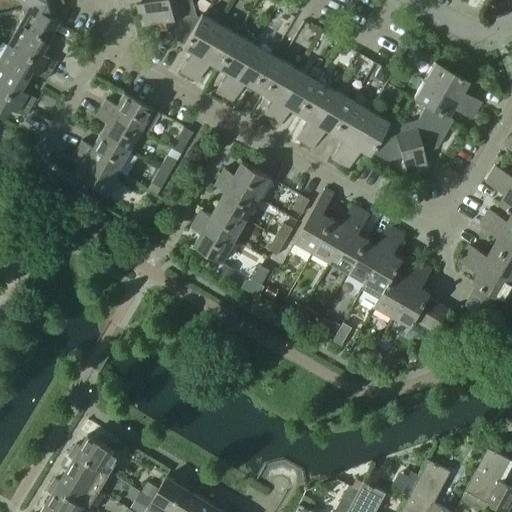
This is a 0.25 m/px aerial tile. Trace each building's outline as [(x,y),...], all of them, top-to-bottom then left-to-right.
[(20,0),(18,2),(20,9),(50,0),(20,0)] [(50,0),(20,9),(22,15),(56,21),(54,14),(64,11),(61,0),(50,0)] [(190,0),(153,0),(136,5),(139,16),(191,1),(190,0)] [(166,35),(181,44),(197,17),(195,16),(191,1),(139,16),(142,27),(162,21),(166,35)] [(180,72),(188,77),(218,25),(199,13),(197,17),(181,44),(180,46),(191,53),(180,72)] [(22,15),(15,27),(45,44),(58,22),(56,21),(22,15)] [(208,63),(217,68),(236,35),(218,25),(188,77),(197,82),(208,63)] [(15,27),(5,45),(50,71),(56,61),(41,52),(45,44),(15,27)] [(216,92),(224,97),(253,45),(236,35),(217,68),(226,74),(216,92)] [(5,45),(0,53),(0,66),(25,81),(30,72),(45,80),(50,71),(5,45)] [(253,45),(224,97),(232,101),(243,83),(253,89),(272,55),(253,45)] [(269,122),(300,69),(281,59),(262,92),(272,98),(261,118),(269,122)] [(434,61),(423,79),(476,109),(480,101),(462,90),(467,80),(434,61)] [(0,66),(0,91),(29,108),(35,98),(19,90),(25,81),(0,66)] [(288,108),(298,113),(317,80),(300,69),(269,122),(278,127),(288,108)] [(413,97),(425,104),(447,116),(452,106),(471,117),(476,109),(423,79),(413,97)] [(297,138),(305,142),(336,90),(317,80),(298,113),(307,119),(297,138)] [(336,90),(305,142),(314,147),(325,128),(334,134),(353,100),(336,90)] [(29,108),(0,91),(0,117),(2,119),(8,109),(23,118),(29,108)] [(106,100),(101,108),(140,131),(141,130),(146,133),(158,112),(153,109),(123,92),(116,105),(106,100)] [(332,158),(340,163),(370,110),(353,100),(334,134),(343,139),(332,158)] [(417,119),(405,122),(418,174),(429,172),(423,150),(437,146),(453,119),(447,116),(425,104),(417,119)] [(106,122),(99,134),(129,151),(140,131),(101,108),(97,116),(106,122)] [(388,120),(370,110),(340,163),(348,168),(360,148),(369,154),(371,150),(386,124),(388,120)] [(389,126),(386,124),(371,150),(388,160),(402,156),(407,177),(418,174),(405,122),(389,126)] [(175,140),(171,148),(180,153),(185,145),(192,132),(183,126),(175,140)] [(82,141),(77,150),(116,172),(129,151),(99,134),(92,147),(82,141)] [(171,148),(158,168),(168,174),(180,153),(171,148)] [(77,150),(72,159),(82,164),(75,176),(88,184),(103,192),(104,193),(116,172),(77,150)] [(220,177),(258,199),(271,176),(243,160),(236,173),(226,167),(220,177)] [(511,173),(496,165),(491,173),(511,185),(511,173)] [(160,187),(168,174),(158,168),(150,182),(160,187)] [(511,185),(491,173),(486,182),(505,192),(499,202),(511,208),(511,185)] [(225,190),(218,203),(247,219),(258,199),(220,177),(215,185),(225,190)] [(295,240),(313,250),(333,216),(323,210),(334,192),(326,187),(295,240)] [(302,194),(293,208),(301,213),(310,199),(302,194)] [(139,213),(149,219),(157,205),(147,199),(139,213)] [(202,208),(196,217),(235,239),(247,219),(218,203),(212,214),(202,208)] [(313,250),(330,260),(360,207),(352,203),(342,221),(333,216),(313,250)] [(330,260),(348,270),(367,235),(359,230),(369,212),(360,207),(330,260)] [(489,208),(485,217),(511,231),(511,210),(508,218),(489,208)] [(235,239),(196,217),(191,226),(201,232),(195,244),(223,260),(235,239)] [(498,235),(493,244),(511,254),(511,231),(485,217),(480,225),(498,235)] [(283,222),(275,235),(284,240),(292,227),(283,222)] [(377,241),(367,235),(348,270),(366,280),(396,228),(387,223),(377,241)] [(396,228),(366,280),(384,290),(384,291),(395,271),(404,256),(395,251),(405,233),(396,228)] [(284,240),(275,235),(267,249),(276,255),(284,240)] [(469,243),(465,251),(511,277),(511,254),(493,244),(488,253),(469,243)] [(507,299),(511,289),(511,277),(465,251),(460,260),(478,270),(473,280),(476,282),(465,303),(488,316),(500,295),(507,299)] [(404,276),(395,271),(384,291),(384,290),(376,304),(393,315),(424,262),(415,257),(404,276)] [(424,262),(393,315),(412,325),(416,318),(437,330),(450,307),(429,296),(431,292),(420,285),(431,266),(424,262)] [(260,264),(252,277),(261,283),(269,269),(260,264)] [(278,290),(268,285),(263,293),(273,299),(278,290)] [(290,310),(299,315),(304,307),(295,302),(290,310)] [(316,314),(304,307),(299,315),(312,322),(316,314)] [(317,326),(334,336),(338,330),(339,327),(322,317),(317,326)] [(337,332),(333,339),(341,344),(345,336),(337,332)] [(72,449),(113,474),(115,471),(112,469),(121,453),(88,433),(80,445),(76,443),(72,449)] [(488,447),(485,452),(478,464),(459,500),(475,508),(480,498),(507,511),(511,503),(511,486),(498,479),(509,459),(488,447)] [(468,459),(478,464),(485,452),(474,447),(468,459)] [(73,458),(66,469),(99,489),(108,475),(111,477),(113,474),(72,449),(68,455),(73,458)] [(428,459),(419,476),(412,490),(399,511),(453,511),(433,501),(450,470),(428,459)] [(55,477),(51,484),(92,509),(94,505),(90,504),(99,489),(66,469),(59,480),(55,477)] [(399,471),(392,485),(410,494),(412,490),(417,480),(399,471)] [(161,485),(159,488),(153,498),(147,508),(153,511),(168,511),(188,481),(181,477),(178,482),(167,475),(166,476),(161,485)] [(147,481),(141,491),(153,498),(159,488),(147,481)] [(192,511),(202,497),(191,490),(194,485),(188,481),(168,511),(192,511)] [(374,511),(385,492),(363,481),(359,489),(352,502),(351,503),(346,511),(374,511)] [(90,511),(92,509),(51,484),(47,490),(52,493),(45,504),(57,511),(85,511),(87,510),(90,511)] [(349,484),(333,511),(346,511),(351,503),(352,502),(359,489),(349,484)] [(139,490),(129,507),(138,511),(143,511),(147,508),(153,498),(141,491),(139,490)] [(304,492),(299,503),(293,511),(316,511),(307,507),(313,497),(304,492)] [(216,511),(222,502),(216,498),(213,503),(202,497),(192,511),(216,511)] [(229,506),(222,502),(216,511),(227,511),(226,511),(229,506)]
